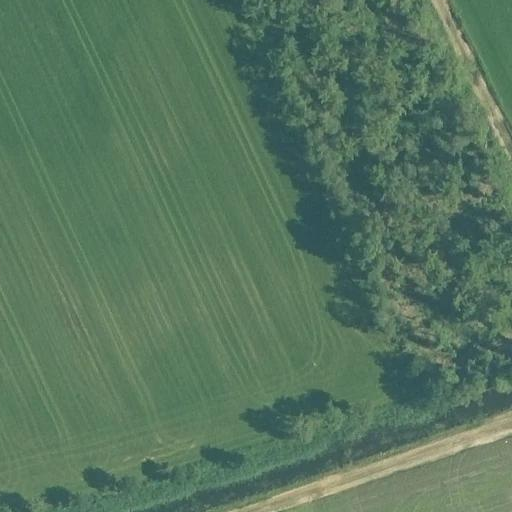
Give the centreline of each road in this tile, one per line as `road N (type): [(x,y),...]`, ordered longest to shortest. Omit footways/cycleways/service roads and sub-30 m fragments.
road 1 (track): [(250,511),(511,425)]
road 2 (track): [(436,0),(511,158)]
